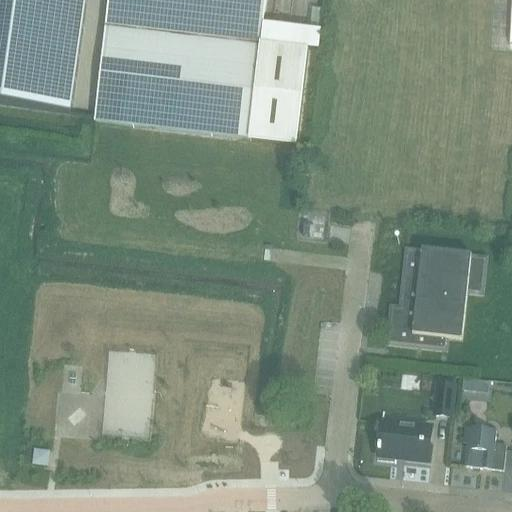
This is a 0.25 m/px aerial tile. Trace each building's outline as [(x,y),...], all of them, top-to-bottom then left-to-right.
[(0,0),(0,105),(71,115),(87,0),(0,0)] [(308,51),(301,50),(262,46),(267,0),(109,0),(95,123),(297,147),(308,51)] [(340,231),(341,212),(327,211),(326,230),(340,231)] [(391,308),(389,329),(387,347),(389,348),(448,354),(449,341),(463,343),(468,296),(484,298),(488,260),(472,258),(472,257),(423,252),(422,252),(407,251),(400,309),(398,309),(391,308)] [(469,409),(471,377),(457,376),(455,408),(469,409)] [(439,387),(435,417),(451,419),(455,389),(439,387)] [(379,448),(378,459),(428,465),(431,442),(426,441),(427,428),(383,423),(381,433),(381,441),(380,448),(379,448)] [(467,429),(465,445),(469,445),(467,469),(504,473),(507,447),(495,446),(497,432),(467,429)] [(55,459),(70,460),(72,443),(57,442),(55,459)]
